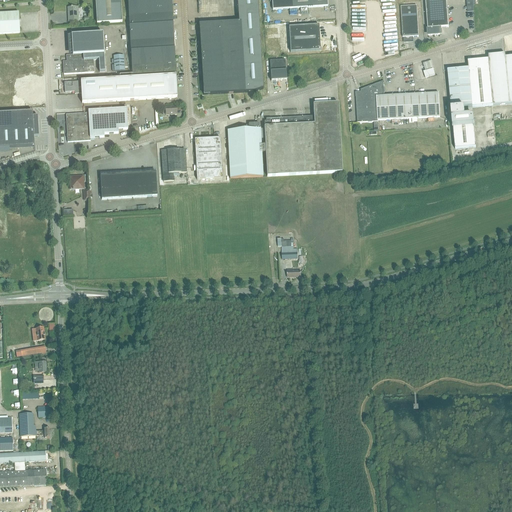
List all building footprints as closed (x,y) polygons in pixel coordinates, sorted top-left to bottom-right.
[(95,0),(97,24),(121,23),(122,23),(120,0),(95,0)] [(127,0),(132,73),(176,70),(175,66),(172,15),(171,0),(127,0)] [(239,23),(204,25),(199,25),(204,95),(253,92),(263,89),(263,84),(257,0),(231,0),(231,1),(229,1),(229,4),(232,4),(232,6),(238,6),(239,23)] [(292,9),(326,7),(328,7),(327,0),(271,0),(272,10),(292,9)] [(446,0),(425,0),(427,23),(428,29),(439,28),(449,28),(446,0)] [(401,8),(402,18),(403,38),(404,38),(404,43),(413,42),(413,38),(419,37),(418,17),(417,7),(401,8)] [(68,22),(73,22),(79,22),(78,8),(68,8),(68,22)] [(19,13),(0,14),(0,34),(20,33),(19,13)] [(285,53),(290,53),(330,50),(330,40),(320,41),(319,26),(289,27),(289,37),(286,38),(287,43),(284,43),(285,53)] [(99,73),(105,72),(103,34),(71,36),(73,56),(67,56),(67,62),(68,62),(68,64),(63,64),(64,75),(69,74),(94,73),(93,61),(98,60),(99,73)] [(464,109),(493,106),(511,104),(511,57),(506,58),(505,55),(489,56),(489,60),(468,62),(469,69),(448,71),(451,110),(464,109)] [(124,56),(114,57),(115,72),(125,71),(124,56)] [(427,77),(437,75),(434,60),(424,63),(427,77)] [(285,61),(270,62),(271,82),(286,81),(285,61)] [(132,73),(133,75),(120,75),(120,79),(81,82),(82,90),(82,94),(82,98),(177,92),(176,70),(132,73)] [(82,94),(82,90),(80,90),(79,82),(65,83),(66,93),(75,92),(76,95),(82,94)] [(439,94),(384,97),(384,82),(361,90),(361,93),(356,93),(357,123),(378,122),(378,121),(440,118),(439,94)] [(266,120),(266,122),(264,122),(265,127),(264,127),(267,177),(342,173),(338,104),(313,105),(314,117),(266,120)] [(176,107),(171,107),(162,108),(162,111),(165,111),(166,116),(177,115),(176,107)] [(88,114),(80,114),(66,115),(67,143),(90,141),(90,139),(104,138),(104,135),(118,134),(118,130),(128,130),(127,109),(88,112),(88,114)] [(452,119),(452,120),(455,150),(476,148),(473,117),(465,118),(464,109),(451,110),(452,119)] [(32,112),(0,113),(0,148),(9,148),(34,147),(34,137),(39,137),(38,116),(33,117),(32,112)] [(263,177),(261,134),(260,129),(259,129),(259,124),(249,125),(249,130),(227,131),(228,136),(230,179),(263,177)] [(195,140),(197,180),(222,179),(220,139),(195,140)] [(179,177),(179,174),(186,173),(185,150),(161,152),(163,175),(163,183),(174,182),(174,177),(179,177)] [(157,197),(156,173),(100,176),(102,200),(157,197)] [(70,190),(75,190),(84,190),(83,177),(70,177),(70,190)] [(298,254),(297,254),(297,250),(291,250),(291,244),(293,244),(293,240),(291,240),(291,241),(284,241),(284,240),(281,240),(282,240),(278,240),(278,248),(282,248),(282,254),(282,261),(298,260),(298,254)] [(287,270),(287,278),(301,278),(301,271),(292,272),(292,270),(287,270)] [(34,342),(38,342),(45,341),(44,328),(32,330),(34,342)] [(20,351),(21,357),(37,354),(36,349),(20,351)] [(39,373),(42,373),(47,373),(46,362),(35,363),(35,368),(39,368),(39,373)] [(50,407),(38,408),(38,418),(51,417),(50,407)] [(45,436),(45,438),(50,438),(49,429),(45,429),(45,431),(36,431),(36,426),(34,426),(33,414),(20,414),(21,437),(45,436)] [(12,418),(0,418),(0,434),(12,434),(12,418)] [(0,439),(0,452),(13,452),(12,439),(0,439)] [(0,487),(47,485),(46,470),(25,471),(25,462),(46,461),(46,451),(0,453),(0,463),(14,463),(15,472),(0,472),(0,487)]
